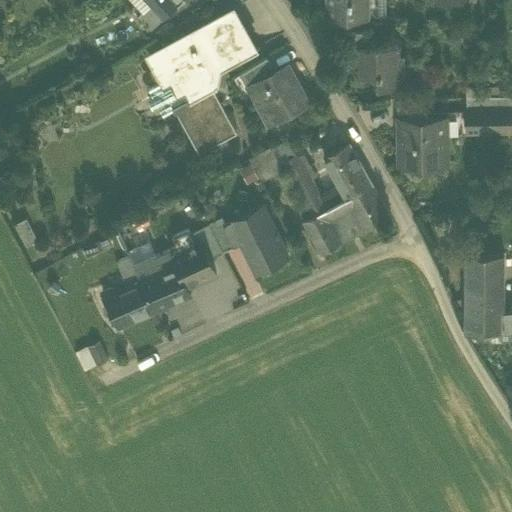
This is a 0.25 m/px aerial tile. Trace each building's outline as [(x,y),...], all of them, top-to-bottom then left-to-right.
[(151,3),(148,0),(130,0),(143,13),(145,10),(144,9),(151,3)] [(148,0),(151,3),(164,17),(182,0),(148,0)] [(326,0),(327,16),(368,16),(367,0),(326,0)] [(385,0),(367,0),(368,16),(386,15),(385,0)] [(140,16),(151,29),(164,17),(151,3),(144,9),(145,10),(143,13),(140,16)] [(160,64),(166,76),(180,100),(173,104),(175,107),(176,109),(183,106),(205,146),(199,150),(200,153),(238,132),(214,88),(218,86),(211,72),(256,47),(234,7),(161,48),(168,60),(160,64)] [(346,31),(346,43),(370,42),(370,31),(346,31)] [(377,73),(377,86),(395,85),(395,72),(404,71),(404,53),(400,53),(400,44),(370,45),(370,42),(346,43),(346,49),(353,49),(353,61),(359,61),(359,73),(377,73)] [(168,60),(161,48),(147,55),(160,79),(166,76),(160,64),(168,60)] [(250,66),(258,80),(277,70),(269,54),(250,66)] [(255,82),(274,118),(307,101),(288,64),(277,70),(258,80),(255,82)] [(164,114),(175,107),(173,104),(180,100),(166,76),(160,79),(148,85),(153,95),(148,97),(154,107),(159,104),(164,114)] [(511,96),(491,96),(478,97),(468,97),(468,109),(491,109),(492,132),(511,131),(511,108),(511,96)] [(397,99),(398,119),(404,119),(404,117),(423,116),(423,98),(397,99)] [(466,109),(466,133),(492,132),(491,109),(468,109),(466,109)] [(399,132),(400,162),(442,162),(442,149),(443,149),(443,134),(447,134),(447,116),(423,116),(404,117),(404,119),(405,132),(399,132)] [(249,157),(261,179),(283,167),(272,145),(269,146),(264,149),(249,157)] [(330,166),(341,185),(347,197),(373,184),(373,183),(356,152),(330,166)] [(290,174),(295,184),(311,176),(312,177),(315,175),(309,163),(290,174)] [(322,196),(312,177),(311,176),(295,184),(312,215),(328,207),(322,196)] [(373,184),(347,197),(364,228),(390,214),(373,184)] [(328,207),(347,197),(341,185),(322,196),(328,207)] [(321,252),(364,228),(347,197),(328,207),(312,215),(309,217),(303,220),(321,252)] [(267,254),(271,262),(288,254),(263,204),(226,222),(225,222),(236,244),(242,241),(252,261),(267,254)] [(223,214),(209,221),(210,222),(223,250),(236,244),(225,222),(226,222),(223,214)] [(16,222),(27,244),(38,238),(27,216),(16,222)] [(202,240),(209,257),(223,250),(210,222),(190,231),(196,242),(202,240)] [(178,244),(157,253),(134,264),(141,279),(178,262),(179,265),(189,260),(194,271),(205,266),(209,275),(216,272),(209,257),(202,240),(196,242),(190,231),(189,227),(173,234),(178,244)] [(129,253),(134,264),(157,253),(150,239),(127,249),(129,253)] [(117,259),(123,274),(127,272),(125,268),(134,264),(129,253),(117,259)] [(511,340),(511,310),(504,311),(505,253),(467,253),(466,331),(504,330),(505,341),(511,340)] [(179,265),(188,285),(209,275),(205,266),(194,271),(189,260),(179,265)] [(154,308),(191,292),(188,285),(179,265),(178,262),(141,279),(154,308)] [(134,264),(125,268),(127,272),(123,274),(128,285),(141,279),(134,264)] [(118,324),(154,308),(141,279),(128,285),(115,290),(113,285),(102,289),(118,324)] [(88,344),(97,362),(109,357),(99,338),(88,344)] [(85,368),(97,362),(88,344),(76,350),(85,368)]
